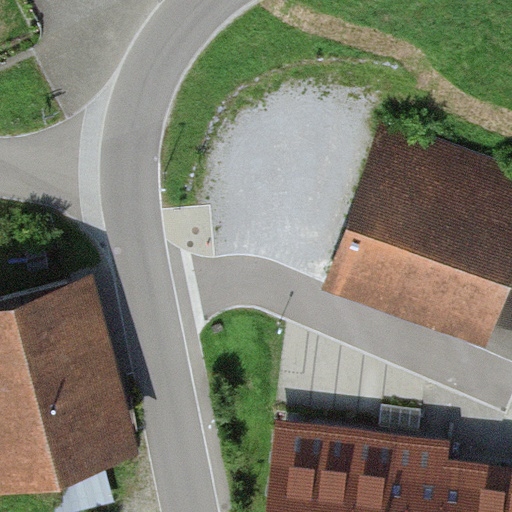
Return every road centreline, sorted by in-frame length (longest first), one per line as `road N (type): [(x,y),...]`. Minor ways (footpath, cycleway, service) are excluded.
road 1 (unclassified): [(151,287),(259,281),(511,384)]
road 2 (tertiary): [(151,287),(194,511)]
road 3 (tertiary): [(220,0),(155,61),(138,98),(129,164)]
road 4 (unclassified): [(0,170),(80,176),(129,164)]
road 5 (tertiary): [(129,164),(151,287)]
